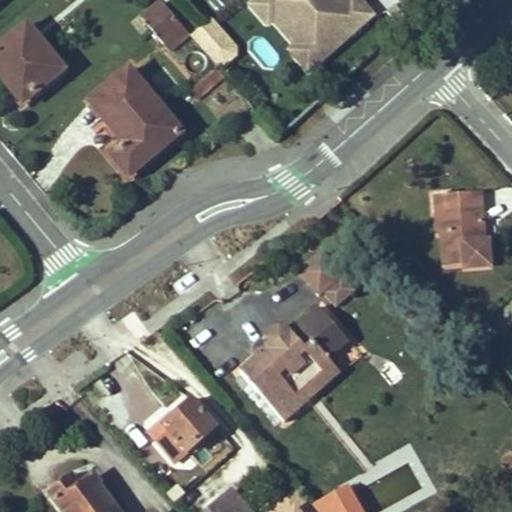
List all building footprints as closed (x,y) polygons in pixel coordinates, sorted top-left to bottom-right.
[(363,0),(247,0),(246,1),(308,72),(375,13),(363,0)] [(152,31),(171,15),(160,2),(142,18),(152,31)] [(163,45),(183,29),(171,15),(152,31),(163,45)] [(220,68),(241,49),(211,16),(190,36),(220,68)] [(62,70),(26,26),(0,46),(0,71),(25,101),(62,70)] [(169,52),(188,36),(183,29),(163,45),(169,52)] [(110,156),(128,177),(180,135),(128,71),(89,103),(124,145),(110,156)] [(478,227),(483,227),(481,194),(443,196),(444,212),(435,213),(437,238),(441,238),(443,269),(465,268),(465,272),(489,270),(488,246),(484,246),(479,246),(478,227)] [(444,212),(443,196),(434,197),(435,213),(444,212)] [(320,297),(324,293),(337,308),(356,292),(343,277),(345,276),(324,252),(299,272),(320,297)] [(413,261),(402,271),(425,297),(437,287),(413,261)] [(302,394),(334,367),(329,362),(320,351),(341,332),(320,308),(290,333),(287,331),(282,329),(278,329),(272,330),(268,333),(259,341),(265,350),(240,372),(284,422),(308,401),(302,394)] [(467,340),(479,354),(497,337),(485,323),(467,340)] [(320,351),(329,362),(349,343),(341,332),(320,351)] [(511,354),(503,364),(511,372),(511,354)] [(302,394),(308,401),(340,372),(334,367),(302,394)] [(148,433),(174,462),(215,428),(191,401),(164,424),(162,422),(148,433)] [(511,452),(499,458),(508,473),(511,470),(511,452)] [(48,493),(62,511),(116,511),(92,478),(84,484),(75,474),(48,493)] [(321,511),(366,511),(348,479),(314,498),(321,511)] [(304,511),(300,507),(309,500),(293,481),(265,505),(271,511),(304,511)] [(224,508),(235,498),(230,492),(219,502),(224,508)] [(247,511),(235,498),(224,508),(219,502),(207,511),(247,511)]
